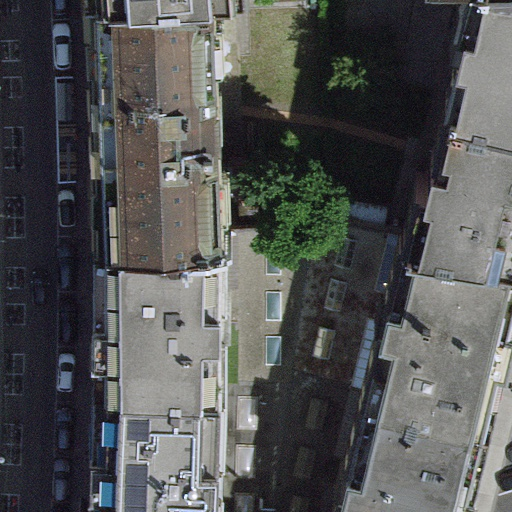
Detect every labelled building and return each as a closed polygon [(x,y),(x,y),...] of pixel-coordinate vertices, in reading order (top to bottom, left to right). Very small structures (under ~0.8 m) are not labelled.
[(97,0),(106,228),(224,223),(217,0),(97,0)] [(511,0),(460,0),(456,23),(465,25),(449,95),(511,109),(511,0)] [(511,109),(449,95),(429,172),(419,171),(406,228),(511,243),(511,109)] [(294,366),(313,219),(228,223),(229,374),(293,377),(294,366)] [(365,383),(406,228),(354,219),(313,219),(294,366),(365,383)] [(106,369),(229,374),(228,223),(224,223),(106,228),(106,369)] [(511,293),(511,243),(406,228),(365,383),(484,412),(511,293)] [(332,511),(365,383),(294,366),(293,377),(275,511),(332,511)] [(100,511),(223,511),(229,374),(106,369),(100,511)] [(275,511),(293,377),(229,374),(223,511),(275,511)] [(458,511),(484,412),(365,383),(332,511),(458,511)]
